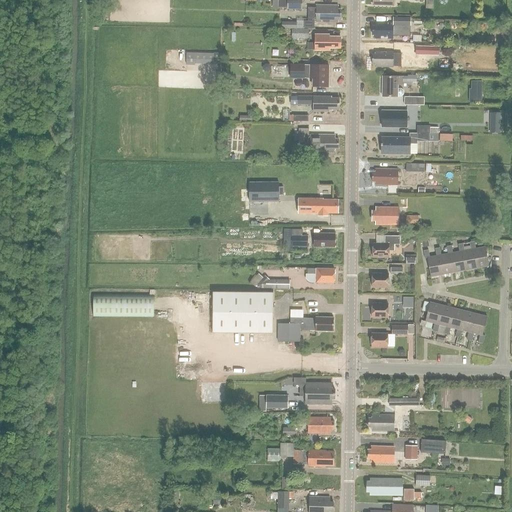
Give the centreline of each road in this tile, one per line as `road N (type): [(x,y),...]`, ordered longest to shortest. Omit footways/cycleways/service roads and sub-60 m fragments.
road 1 (secondary): [(351,369),(356,0)]
road 2 (residential): [(351,369),(503,371)]
road 3 (secondary): [(349,511),(351,369)]
road 4 (residential): [(503,371),(506,245)]
